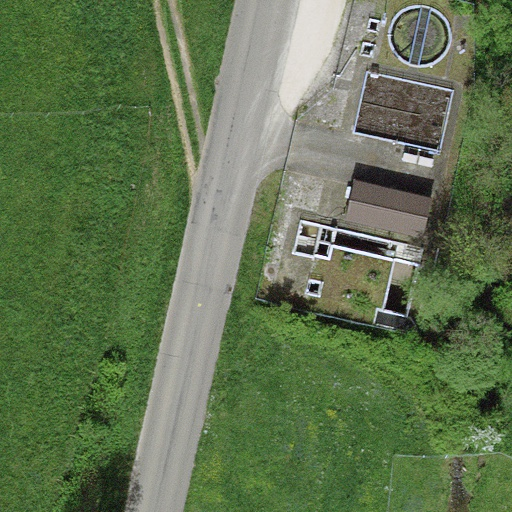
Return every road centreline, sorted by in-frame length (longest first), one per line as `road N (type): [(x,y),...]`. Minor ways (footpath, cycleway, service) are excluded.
road 1 (tertiary): [(263,0),(152,511)]
road 2 (track): [(219,201),(193,157),(154,0)]
